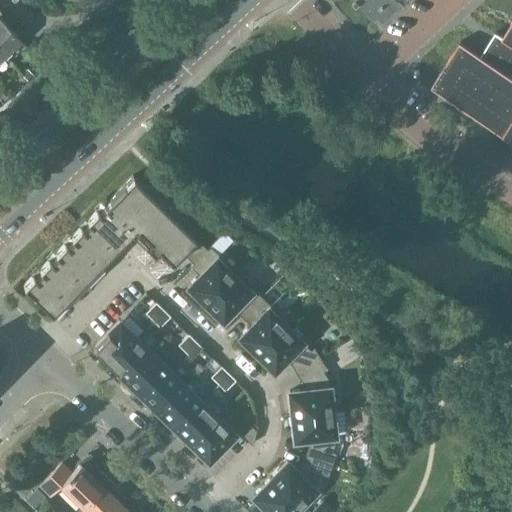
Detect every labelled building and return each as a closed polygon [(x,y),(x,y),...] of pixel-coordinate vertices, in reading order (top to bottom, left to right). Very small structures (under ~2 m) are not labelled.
[(401,0),(365,0),(382,18),(401,0)] [(0,51),(3,55),(20,40),(0,17),(0,12),(1,12),(0,10),(0,51)] [(460,42),(432,87),(482,119),(494,126),(494,125),(511,136),(511,21),(503,37),(495,32),(495,33),(484,50),(481,55),(472,49),(460,42)] [(133,176),(105,204),(132,231),(168,266),(182,251),(194,263),(208,249),(187,228),(184,221),(180,215),(176,208),(171,203),(165,197),(159,193),(153,189),(148,187),(142,184),(133,176)] [(116,247),(132,231),(105,204),(89,221),(116,247)] [(100,263),(116,247),(89,221),(73,237),(100,263)] [(57,253),(84,280),(100,263),(73,237),(57,253)] [(188,286),(205,303),(233,274),(217,257),(219,255),(210,246),(208,249),(194,263),(191,266),(199,274),(188,286)] [(41,269),(68,296),(84,280),(57,253),(41,269)] [(68,296),(41,269),(25,286),(52,313),(68,296)] [(234,308),(242,316),(262,296),(253,288),(250,290),(233,274),(205,303),(223,319),(234,308)] [(240,336),(257,353),(285,324),(292,317),(275,300),(271,305),(262,296),(242,316),(251,325),(240,336)] [(146,313),(153,320),(163,309),(156,302),(146,313)] [(153,320),(160,327),(170,316),(163,309),(153,320)] [(106,367),(136,337),(119,320),(89,351),(99,360),(103,356),(110,363),(106,367)] [(291,363),(297,373),(321,358),(314,347),(311,350),(285,324),(257,353),(274,370),(285,358),(291,364),(291,363)] [(178,345),(185,352),(196,341),(189,334),(178,345)] [(136,337),(106,367),(115,376),(119,372),(126,379),(122,383),(123,383),(152,353),(136,337)] [(185,352),(193,359),(203,348),(196,341),(185,352)] [(152,353),(123,383),(131,392),(135,388),(142,395),(138,399),(139,399),(169,369),(152,353)] [(289,391),(292,415),(332,411),(328,378),(324,371),(327,368),(321,358),(297,373),(305,386),(305,389),(289,391)] [(211,377),(218,384),(228,373),(221,366),(211,377)] [(155,415),(185,385),(169,369),(139,399),(148,408),(151,404),(158,411),(155,415)] [(228,373),(218,384),(225,391),(236,380),(228,373)] [(171,430),(171,431),(201,401),(185,385),(155,415),(164,424),(168,420),(175,427),(171,430)] [(201,401),(171,431),(180,440),(184,436),(191,442),(187,446),(188,447),(218,416),(201,401)] [(311,441),(306,455),(332,464),(336,453),(333,451),(335,443),(332,411),(292,415),(295,439),(311,437),(311,441)] [(235,433),(218,416),(188,447),(196,456),(200,452),(208,460),(235,433)] [(251,425),(242,435),(253,444),(254,441),(257,430),(251,425)] [(287,461),(270,478),(299,506),(322,483),(324,475),(328,476),(332,464),(306,455),(301,470),(298,472),(287,461)] [(61,485),(81,505),(108,478),(100,470),(99,472),(89,456),(79,462),(80,463),(71,472),(62,462),(39,485),(50,496),(61,485)] [(116,486),(108,478),(81,505),(88,511),(114,511),(122,504),(110,492),(116,486)] [(292,511),(299,506),(270,478),(253,495),(265,506),(259,511),(292,511)]
